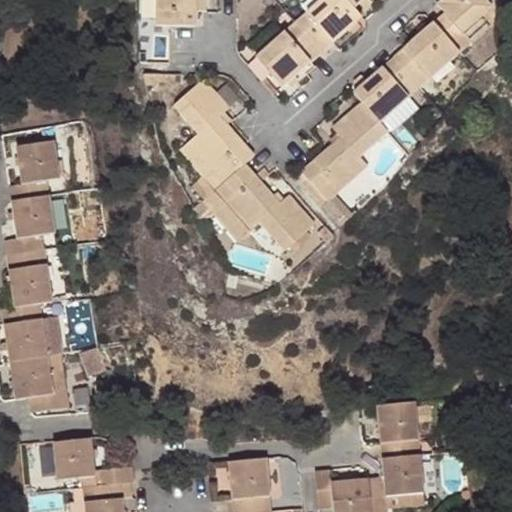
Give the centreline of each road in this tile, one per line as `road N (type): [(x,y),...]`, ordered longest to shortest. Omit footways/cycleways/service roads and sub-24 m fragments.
road 1 (residential): [(0,419),(41,430),(100,425),(162,453),(203,456),(355,443)]
road 2 (residential): [(414,0),(284,128),(228,62),(228,0)]
